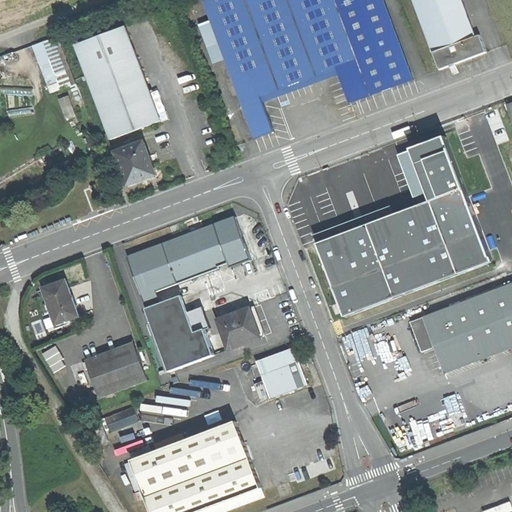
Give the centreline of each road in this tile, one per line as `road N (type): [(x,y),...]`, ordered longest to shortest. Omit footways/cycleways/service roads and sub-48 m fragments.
road 1 (unclassified): [(259,172),(0,268)]
road 2 (unclassified): [(511,79),(259,172)]
road 3 (unclassified): [(259,172),(350,418)]
road 4 (tertiary): [(393,482),(511,438)]
